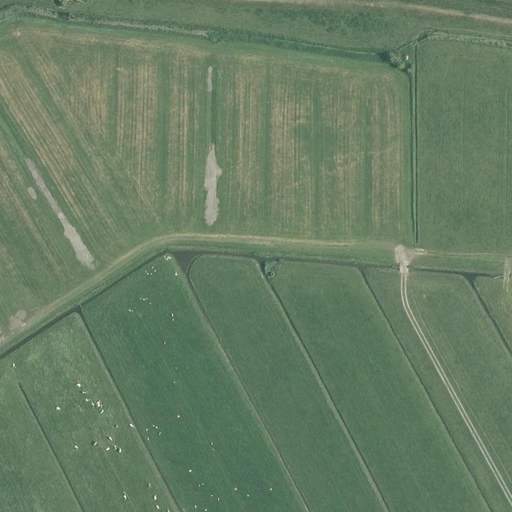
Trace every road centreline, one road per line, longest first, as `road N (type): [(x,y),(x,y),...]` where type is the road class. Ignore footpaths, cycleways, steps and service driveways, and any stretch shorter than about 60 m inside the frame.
road 1 (track): [(239,0),(383,4),(511,22)]
road 2 (track): [(511,502),(415,329),(402,299),(403,264)]
